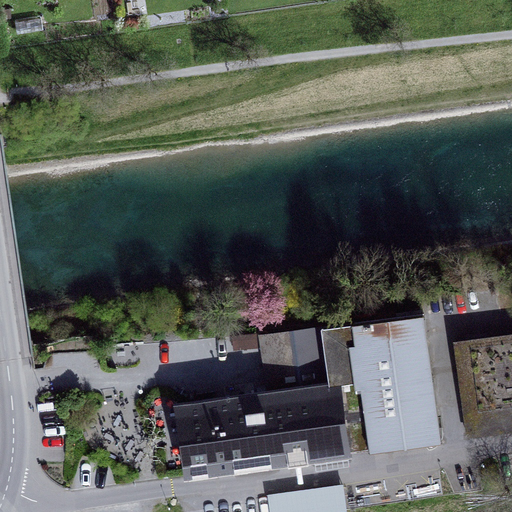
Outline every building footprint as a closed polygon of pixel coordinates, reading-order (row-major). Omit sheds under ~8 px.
[(15,20),(17,32),(43,28),(41,16),(15,20)] [(370,446),(370,450),(441,440),(423,314),(322,328),(325,350),(266,358),(268,377),(270,391),(244,395),(243,395),(253,466),(348,452),(348,450),(370,446)] [(322,328),(262,336),(266,358),(325,350),(322,328)] [(468,436),(511,430),(511,335),(456,343),(468,436)] [(244,395),(270,391),(268,377),(242,380),(244,395)] [(177,404),(186,475),(253,466),(243,395),(177,404)] [(343,507),(376,503),(375,494),(342,497),(341,483),(269,490),(271,511),(272,511),(343,504),(343,507)]
